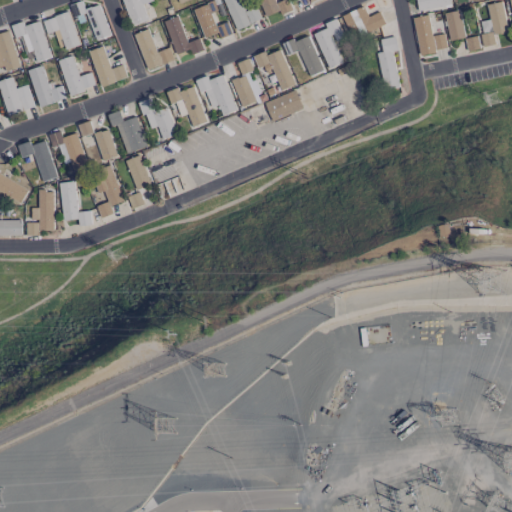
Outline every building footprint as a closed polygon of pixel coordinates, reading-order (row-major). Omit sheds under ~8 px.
[(122,0),(130,25),(147,20),(143,4),(154,1),(153,0),(122,0)] [(203,38),(218,33),(220,38),(232,34),(219,0),(215,0),(193,8),(203,38)] [(222,0),(236,30),(262,18),(256,6),(245,11),(239,0),(222,0)] [(287,0),(281,0),(276,2),(274,0),(257,0),(265,17),(279,11),(281,15),(292,10),(287,0)] [(100,4),(84,9),(81,1),(71,4),(77,24),(88,20),(94,40),(109,36),(100,4)] [(483,46),(495,44),(493,35),(508,32),(502,1),(487,4),(489,19),(480,21),(483,37),(482,37),(483,46)] [(338,16),(351,41),(384,23),(379,12),(368,17),(361,4),(338,16)] [(449,40),(464,38),(459,10),(444,13),(449,40)] [(42,20),(47,34),(58,30),(65,50),(80,45),(69,11),(42,20)] [(412,17),(419,55),(447,49),(444,33),(432,36),(428,15),(412,17)] [(175,55),(188,51),(189,55),(200,51),(196,39),(187,42),(177,16),(163,21),(175,55)] [(312,34),(328,69),(342,62),(330,35),(341,30),(335,19),(324,24),(326,27),(312,34)] [(24,26),(23,21),(10,25),(18,52),(25,50),(29,65),(51,58),(40,21),(24,26)] [(133,34),(147,70),(174,60),(169,47),(156,52),(147,28),(133,34)] [(5,71),(19,67),(9,30),(0,32),(0,66),(3,66),(5,71)] [(324,70),(309,78),(297,53),(287,58),(281,45),(292,39),(294,42),(307,35),(324,70)] [(479,48),(477,36),(465,38),(467,50),(479,48)] [(376,54),(383,90),(399,87),(392,51),(397,50),(395,37),(380,40),(383,53),(376,54)] [(88,51),(101,87),(126,78),(122,64),(110,68),(102,46),(88,51)] [(268,63),(257,68),(252,57),(264,51),(266,55),(280,49),(295,84),(280,91),(268,63)] [(58,60),(68,95),(95,87),(91,72),(78,76),(72,55),(58,60)] [(237,62),(241,74),(252,70),(248,58),(237,62)] [(28,70),(38,107),(65,99),(61,85),(49,89),(42,66),(28,70)] [(193,80),(199,94),(205,92),(211,106),(218,104),(223,115),(236,110),(222,74),(209,79),(207,75),(193,80)] [(230,81),(241,108),(256,101),(245,75),(230,81)] [(0,88),(7,115),(34,108),(28,85),(15,88),(12,77),(0,80),(0,88)] [(165,92),(170,105),(181,101),(192,128),(207,122),(192,87),(179,92),(177,87),(165,92)] [(264,102),(271,122),(303,108),(294,89),(264,102)] [(136,103),(141,116),(145,114),(150,127),(157,125),(162,139),(176,133),(166,107),(154,111),(149,98),(136,103)] [(116,125),(126,153),(146,145),(135,117),(123,122),(118,110),(106,115),(111,127),(116,125)] [(77,124),(81,137),(92,133),(103,162),(117,156),(107,128),(93,133),(89,120),(77,124)] [(47,135),(52,147),(62,143),(73,172),(88,167),(76,132),(61,138),(59,130),(47,135)] [(16,144),(20,157),(32,153),(41,181),(56,176),(45,141),(30,145),(28,140),(16,144)] [(29,188),(43,183),(33,154),(19,158),(29,188)] [(125,161),(137,189),(151,183),(139,155),(125,161)] [(97,207),(101,219),(114,214),(111,207),(124,202),(109,165),(97,170),(109,202),(97,207)] [(0,174),(0,191),(20,203),(27,190),(0,174)] [(58,183),(63,221),(78,219),(79,226),(91,225),(89,211),(77,212),(73,181),(58,183)] [(25,223),(25,237),(40,237),(40,232),(53,231),(53,192),(46,192),(46,190),(38,190),(38,208),(31,208),(31,223),(25,223)] [(0,237),(21,237),(21,224),(20,224),(20,221),(0,221),(0,237)]
